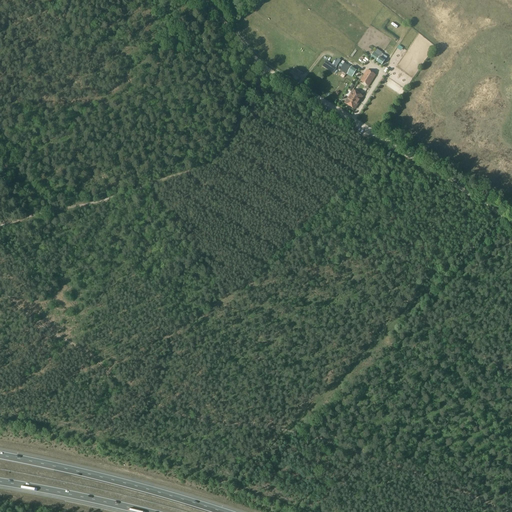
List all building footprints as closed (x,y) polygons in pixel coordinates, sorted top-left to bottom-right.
[(370,57),(377,61),(379,57),(380,57),(373,52),(370,57)] [(326,60),(322,65),(333,72),(337,67),(326,60)] [(348,72),(346,74),(351,77),(353,75),(356,70),(351,67),(348,72)] [(369,87),(376,75),(367,69),(360,81),(369,87)] [(354,109),(362,96),(353,90),(345,103),(354,109)]
